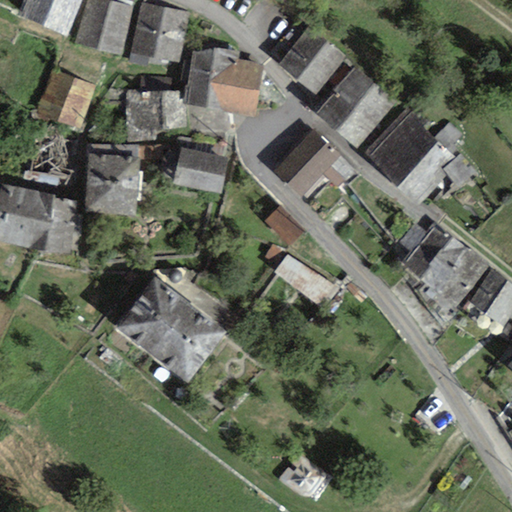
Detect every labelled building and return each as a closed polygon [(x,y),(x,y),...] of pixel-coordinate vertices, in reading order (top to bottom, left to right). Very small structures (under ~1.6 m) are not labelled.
[(82,0),(24,0),(17,17),(67,37),(82,0)] [(132,7),(103,0),(86,0),(76,44),(121,55),(132,7)] [(180,12),(141,5),(129,62),(168,67),(170,60),(179,62),(189,14),(180,12)] [(303,33),(278,65),(317,94),(342,62),(303,33)] [(239,60),(240,52),(194,44),(183,105),(229,114),(239,60)] [(264,65),(239,60),(229,114),(254,118),(264,65)] [(336,93),(317,113),(354,149),(396,106),(356,68),(334,91),(336,93)] [(94,86),(49,72),(36,114),(80,129),(94,86)] [(141,76),(140,91),(179,90),(178,78),(141,76)] [(140,91),(125,91),(127,143),(156,141),(156,130),(186,127),(185,109),(181,106),(182,99),(179,100),(179,90),(140,91)] [(365,153),(391,178),(433,136),(406,110),(365,153)] [(35,131),(30,173),(74,178),(79,136),(35,131)] [(310,134),(274,171),(301,197),(337,160),(310,134)] [(460,162),(433,136),(391,178),(418,204),(460,162)] [(229,158),(181,148),(168,153),(162,158),(160,163),(162,173),(173,184),(221,194),(229,158)] [(89,154),(85,213),(135,216),(140,158),(89,154)] [(0,186),(0,242),(28,248),(38,192),(0,185),(0,186)] [(78,200),(38,192),(28,248),(67,255),(78,200)] [(280,206),(266,221),(290,246),(305,231),(280,206)] [(400,266),(419,280),(450,237),(433,225),(426,235),(412,225),(398,243),(411,252),(400,266)] [(469,252),(450,237),(419,280),(438,294),(469,252)] [(492,269),(469,252),(438,294),(461,311),(468,301),(492,269)] [(511,315),(511,285),(492,269),(468,301),(503,328),(511,315)] [(117,328),(152,355),(190,305),(154,279),(117,328)] [(225,332),(190,305),(152,355),(188,382),(225,332)]
